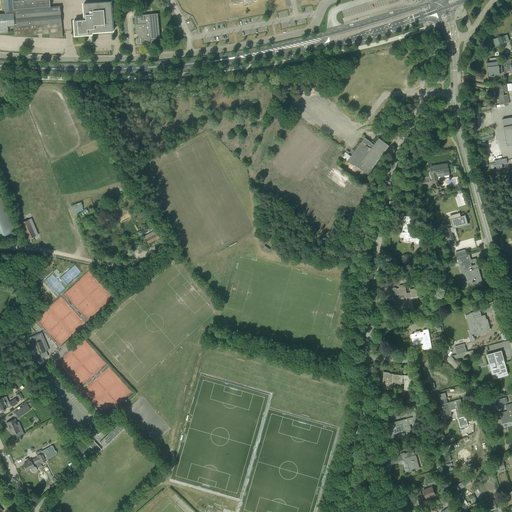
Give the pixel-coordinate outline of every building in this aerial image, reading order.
[(3,0),(5,14),(0,14),(0,33),(8,32),(8,27),(8,26),(13,26),(14,36),(38,35),(42,34),(50,34),(50,38),(63,37),(62,33),(62,31),(60,6),(50,7),(49,0),(3,0)] [(92,33),(113,31),(111,2),(83,4),(85,20),(74,21),(75,36),(92,34),(92,33)] [(145,14),(134,15),(136,34),(138,34),(138,38),(136,38),(136,44),(141,43),(141,40),(143,40),(143,42),(148,42),(148,40),(150,40),(160,39),(158,13),(147,14),(147,15),(145,15),(145,14)] [(503,44),(509,42),(507,35),(500,37),(493,39),(495,47),(503,44)] [(502,73),(501,65),(498,66),(498,62),(487,63),(489,76),(494,75),(499,75),(499,73),(502,73)] [(504,95),(503,91),(507,91),(506,84),(496,86),(497,89),(499,105),(509,103),(508,95),(504,95)] [(511,117),(502,119),(507,146),(511,144),(511,117)] [(368,174),(389,146),(379,138),(374,145),(365,138),(350,156),(348,154),(349,152),(347,150),(342,157),(354,166),(355,165),(368,174)] [(449,172),(447,164),(430,167),(432,181),(437,180),(436,174),(449,172)] [(344,187),(349,178),(333,167),(327,175),(344,187)] [(356,185),(352,182),(346,189),(350,193),(356,185)] [(0,198),(0,236),(14,232),(0,198)] [(450,228),(451,232),(456,231),(455,228),(458,227),(458,228),(463,226),(463,225),(468,224),(465,215),(460,216),(460,213),(454,215),(455,218),(450,219),(452,224),(452,227),(453,227),(450,228)] [(415,236),(411,235),(412,223),(411,223),(411,221),(415,222),(415,217),(400,216),(399,220),(403,220),(403,222),(402,226),(403,226),(403,232),(402,232),(399,232),(399,237),(404,237),(403,242),(410,242),(410,238),(414,238),(414,244),(420,244),(421,235),(415,234),(415,236)] [(35,236),(28,220),(21,223),(27,239),(35,236)] [(161,234),(156,225),(154,227),(156,230),(144,236),(148,243),(159,237),(159,236),(161,234)] [(141,231),(142,234),(151,229),(150,226),(141,231)] [(450,228),(450,227),(446,228),(446,230),(441,231),(446,241),(449,240),(449,241),(454,239),(451,232),(450,228)] [(139,253),(146,250),(144,244),(143,245),(142,243),(138,246),(139,247),(137,248),(139,253)] [(482,282),(477,264),(471,266),(470,260),(471,260),(469,255),(454,259),(456,264),(459,263),(462,272),(469,270),(471,280),(475,279),(476,283),(477,283),(479,283),(480,286),(483,285),(482,282)] [(398,286),(399,288),(396,289),(396,288),(395,288),(394,288),(393,288),(393,289),(393,290),(393,291),(394,291),(395,296),(398,295),(398,300),(395,300),(396,306),(397,306),(398,310),(403,309),(403,306),(408,305),(407,299),(406,298),(412,297),(417,297),(416,288),(410,289),(410,293),(406,293),(405,285),(398,286)] [(472,313),(465,315),(466,318),(467,318),(470,331),(469,331),(471,337),(472,337),(472,338),(473,338),(473,339),(473,338),(473,336),(476,335),(484,333),(484,332),(486,332),(487,332),(487,333),(487,332),(488,332),(489,332),(490,332),(490,331),(490,330),(490,329),(491,329),(491,328),(490,328),(489,325),(489,324),(488,324),(487,323),(486,321),(486,320),(485,315),(473,318),(472,313)] [(428,321),(430,328),(437,327),(436,320),(428,321)] [(505,327),(495,329),(498,342),(508,339),(505,327)] [(431,347),(428,329),(423,330),(423,332),(415,333),(416,343),(423,342),(424,349),(431,348),(431,347)] [(46,351),(44,347),(43,348),(39,337),(31,340),(30,337),(26,339),(38,368),(45,365),(42,358),(44,357),(44,358),(48,356),(46,351)] [(502,360),(500,352),(501,351),(486,355),(493,379),(508,375),(503,359),(502,360)] [(383,372),(382,388),(387,389),(392,389),(393,382),(404,384),(404,391),(408,391),(410,391),(411,382),(404,381),(404,382),(402,382),(403,375),(393,374),(393,375),(389,375),(389,373),(383,372)] [(451,415),(450,412),(456,411),(460,427),(468,425),(460,399),(447,403),(446,401),(447,401),(445,393),(439,395),(445,417),(451,415)] [(11,407),(18,402),(15,398),(9,402),(5,404),(2,397),(0,398),(0,410),(6,408),(6,409),(11,406),(11,407)] [(511,403),(505,405),(507,411),(499,413),(496,414),(497,417),(498,419),(500,419),(502,424),(511,421),(511,403)] [(30,409),(27,404),(23,407),(14,412),(18,418),(26,412),(26,411),(30,409)] [(411,430),(410,425),(419,422),(417,416),(416,416),(415,411),(405,414),(406,417),(412,416),(413,417),(408,418),(392,423),(387,424),(390,435),(391,438),(395,437),(394,433),(395,433),(405,430),(407,436),(414,434),(412,429),(411,430)] [(14,419),(6,423),(7,426),(9,430),(9,429),(10,430),(9,430),(10,431),(11,431),(12,434),(15,433),(16,437),(20,436),(18,431),(22,429),(18,421),(16,422),(14,419)] [(89,426),(98,435),(103,430),(94,421),(89,426)] [(100,442),(104,446),(123,428),(119,423),(100,442)] [(85,442),(96,454),(101,449),(90,437),(85,442)] [(441,447),(443,453),(454,450),(452,444),(441,447)] [(35,453),(37,456),(37,457),(30,461),(30,459),(27,461),(27,462),(23,464),(26,470),(29,468),(31,471),(32,472),(33,472),(34,472),(35,472),(36,472),(36,471),(37,470),(37,469),(36,468),(35,467),(34,467),(33,466),(32,464),(39,461),(40,463),(46,460),(44,457),(51,453),(51,454),(52,454),(53,455),(55,454),(55,453),(55,452),(55,451),(52,445),(41,451),(40,450),(35,453)] [(397,455),(392,457),(394,463),(404,460),(406,459),(410,472),(412,471),(418,469),(418,466),(419,466),(417,459),(416,454),(414,455),(413,451),(404,453),(404,452),(402,453),(402,454),(397,455)] [(496,470),(494,463),(502,461),(501,457),(490,461),(493,470),(496,470)] [(495,464),(497,470),(504,467),(503,462),(495,464)] [(439,480),(438,477),(426,481),(428,485),(436,483),(436,482),(439,480)] [(470,482),(469,478),(461,482),(464,487),(466,486),(466,484),(470,482)] [(432,487),(423,490),(426,498),(435,495),(432,487)] [(439,499),(443,505),(457,496),(452,490),(439,499)] [(508,497),(508,495),(511,493),(511,491),(511,490),(500,496),(502,500),(508,497)] [(403,511),(405,511),(410,511),(411,503),(405,502),(403,511)]
